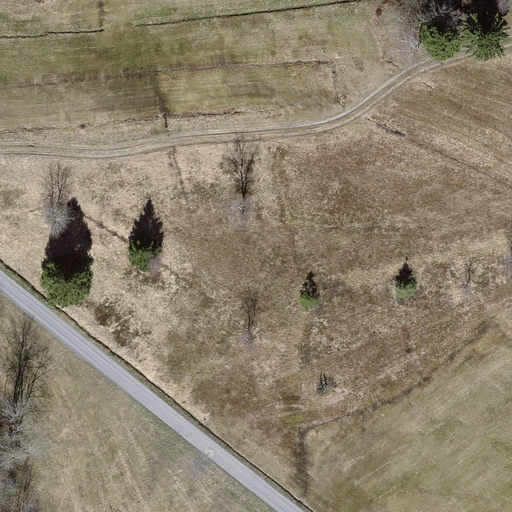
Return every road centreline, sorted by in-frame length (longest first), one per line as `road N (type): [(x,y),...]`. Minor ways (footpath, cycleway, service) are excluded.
road 1 (track): [(511,48),(428,60),(337,126),(102,157),(0,154)]
road 2 (track): [(280,511),(0,280)]
